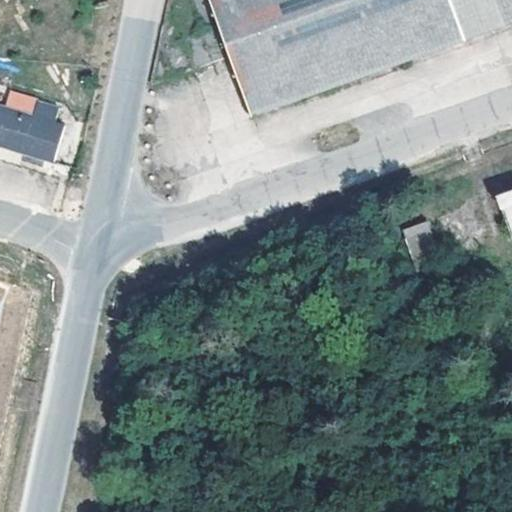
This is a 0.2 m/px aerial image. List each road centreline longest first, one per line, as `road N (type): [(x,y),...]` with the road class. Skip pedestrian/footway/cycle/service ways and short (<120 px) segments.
road 1 (unclassified): [(91,246),(511,99)]
road 2 (unclassified): [(37,511),(91,246)]
road 3 (unclassified): [(91,246),(144,0)]
